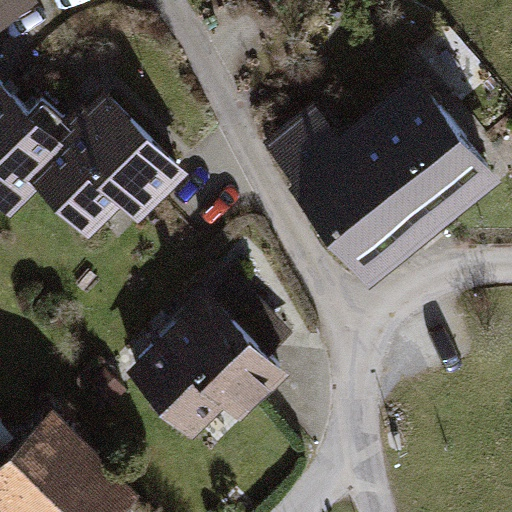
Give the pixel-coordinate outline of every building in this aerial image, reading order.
[(0,0),(0,24),(39,0),(0,0)] [(502,169),(415,59),(338,123),(313,94),(264,133),(370,276),(502,169)] [(191,165),(104,79),(87,98),(83,95),(64,112),(44,92),(34,101),(0,67),(0,199),(10,209),(39,180),(89,230),(122,197),(141,216),(191,165)] [(209,280),(128,362),(194,431),(227,397),(240,410),(291,363),(274,346),(294,327),(235,264),(215,286),(209,280)] [(127,384),(106,362),(89,377),(111,399),(127,384)] [(0,446),(0,509),(2,511),(111,511),(140,483),(52,395),(0,446)]
